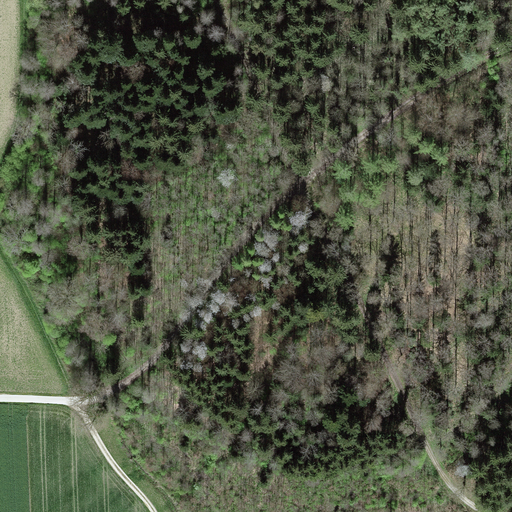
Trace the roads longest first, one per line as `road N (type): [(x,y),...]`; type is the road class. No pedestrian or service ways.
road 1 (track): [(0,396),(90,396),(122,383),(162,348),(238,244),(298,186)]
road 2 (track): [(298,186),(437,467),(480,511)]
road 3 (track): [(298,186),(396,112),(511,46)]
road 4 (track): [(215,0),(298,186)]
road 5 (track): [(90,396),(121,465),(159,511)]
